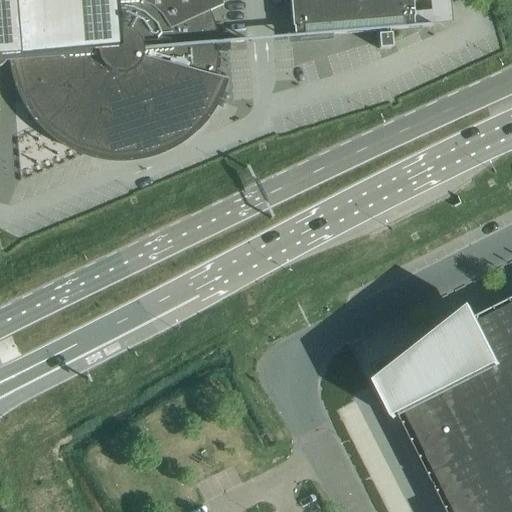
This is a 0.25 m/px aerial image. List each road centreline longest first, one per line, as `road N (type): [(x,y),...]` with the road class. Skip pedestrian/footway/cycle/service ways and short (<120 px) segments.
road 1 (secondary): [(511,81),(8,321)]
road 2 (secondary): [(0,384),(480,143)]
road 3 (unclassified): [(357,511),(297,393),(295,369),(307,349),(339,329),(511,242)]
